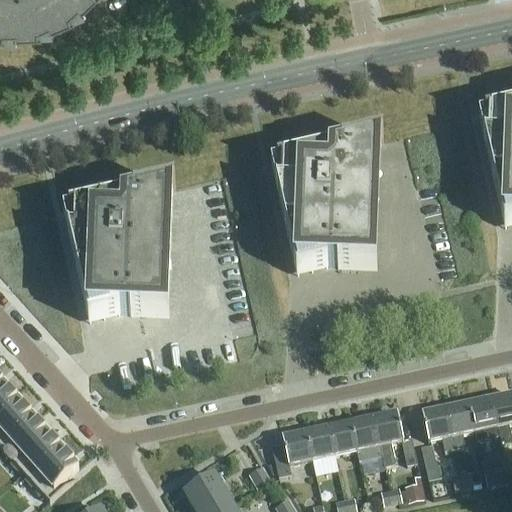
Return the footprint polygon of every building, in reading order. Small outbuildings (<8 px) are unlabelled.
[(0,0),(0,34),(5,36),(5,35),(2,34),(3,29),(16,29),(16,33),(42,32),(42,31),(38,31),(38,27),(49,22),(51,26),(59,23),(87,11),(82,6),(89,0),(0,0)] [(511,115),(479,123),(504,232),(511,230),(511,115)] [(376,273),(377,271),(375,271),(380,147),(383,146),(383,145),(272,171),(296,279),(327,272),(327,270),(337,271),(337,272),(376,273)] [(129,319),(169,321),(169,319),(167,319),(172,195),(175,194),(175,193),(64,218),(88,327),(120,320),(120,318),(129,318),(129,319)] [(0,385),(0,452),(2,455),(35,425),(21,409),(22,403),(13,393),(6,393),(0,385)] [(511,400),(491,405),(499,441),(500,446),(511,444),(508,430),(511,429),(511,400)] [(491,405),(468,410),(474,437),(476,446),(499,441),(491,405)] [(468,410),(446,415),(455,455),(465,453),(462,440),(474,437),(468,410)] [(455,455),(446,415),(422,420),(428,447),(441,445),(444,458),(455,455)] [(397,419),(374,424),(382,463),(384,473),(395,471),(391,449),(401,447),(406,471),(417,469),(411,443),(403,445),(397,419)] [(374,424),(351,429),(359,467),(382,463),(374,424)] [(35,425),(2,455),(49,508),(58,501),(57,500),(54,496),(64,486),(79,474),(64,457),(65,451),(55,440),(49,441),(35,425)] [(351,429),(328,434),(334,461),(356,457),(358,468),(359,467),(351,429)] [(328,434),(306,439),(312,466),(334,461),(328,434)] [(312,466),(306,439),(282,444),(284,454),(272,456),(278,484),(290,481),(288,471),(312,466)] [(421,453),(428,485),(441,483),(438,470),(436,471),(431,451),(421,453)] [(509,485),(506,471),(497,473),(500,487),(509,485)] [(249,480),(254,488),(267,481),(262,473),(249,480)] [(470,479),(461,481),(464,494),(473,492),(470,479)] [(184,499),(191,511),(201,511),(225,498),(215,481),(184,499)] [(267,481),(254,488),(259,496),(271,489),(267,481)] [(464,494),(461,481),(452,483),(455,496),(464,494)] [(405,492),(408,509),(424,506),(421,489),(405,492)] [(399,494),(390,496),(393,510),(402,508),(399,494)] [(393,510),(390,496),(380,498),(383,511),(393,510)] [(201,511),(232,511),(225,498),(201,511)]
